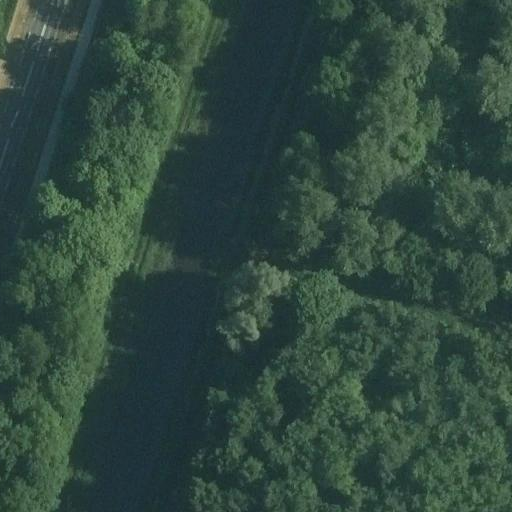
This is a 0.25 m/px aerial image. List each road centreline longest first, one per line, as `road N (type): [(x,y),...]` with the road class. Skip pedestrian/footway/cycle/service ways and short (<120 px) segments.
road 1 (track): [(365,511),(244,239),(319,0)]
road 2 (secondary): [(0,173),(53,0)]
